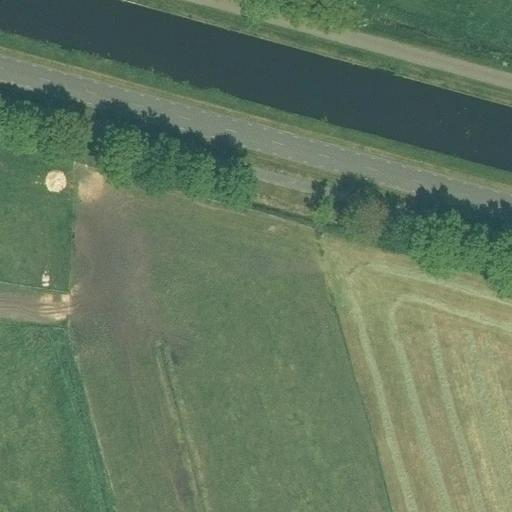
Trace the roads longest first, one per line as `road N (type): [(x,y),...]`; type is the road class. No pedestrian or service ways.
road 1 (tertiary): [(511,205),(0,65)]
road 2 (unclassified): [(511,80),(216,0)]
